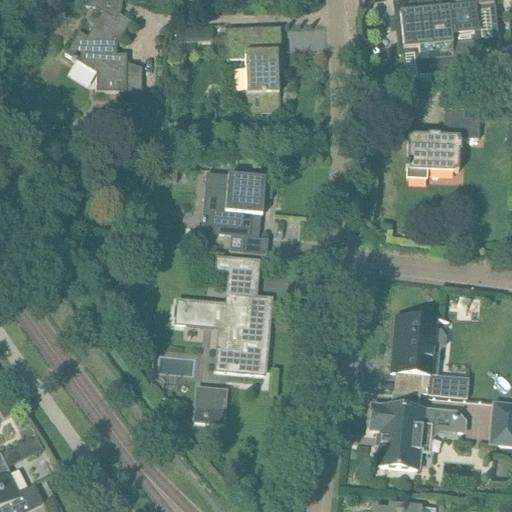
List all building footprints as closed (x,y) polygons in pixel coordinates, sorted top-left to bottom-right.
[(125,97),(125,99),(141,99),(141,89),(138,86),(126,86),(126,57),(116,57),(116,49),(131,25),(119,18),(121,15),(123,1),(115,0),(87,0),(86,11),(94,12),(101,16),(86,42),(77,37),(64,59),(96,78),(96,97),(125,97)] [(403,16),(399,16),(403,53),(417,52),(420,76),(454,72),(453,60),(452,48),(451,39),(476,36),(474,11),(493,9),(491,0),(414,0),(416,15),(403,16)] [(212,32),(180,33),(180,45),(212,44),(212,32)] [(260,97),(261,117),(279,116),(277,54),(263,55),(262,32),(226,33),(226,53),(226,62),(245,62),(246,98),(260,97)] [(511,68),(502,70),(504,93),(511,92),(511,66),(511,67),(511,68)] [(487,99),(487,108),(510,109),(510,100),(487,99)] [(480,112),(464,112),(444,111),(442,140),(407,139),(406,167),(405,167),(405,173),(407,173),(406,182),(425,183),(426,174),(458,175),(459,142),(479,142),(480,112)] [(259,242),(263,201),(271,202),(273,184),(253,182),(206,178),(201,237),(230,239),(229,255),(246,257),(266,259),(268,243),(259,242)] [(216,260),(214,275),(258,278),(259,263),(216,260)] [(224,308),(179,304),(177,327),(230,331),(229,350),(217,349),(215,373),(264,378),(268,334),(258,333),(259,321),(269,322),(270,303),(225,299),(224,308)] [(439,354),(446,348),(446,339),(441,332),(434,332),(435,323),(396,320),(395,321),(402,322),(399,360),(392,360),(390,376),(429,379),(430,379),(432,353),(439,354)] [(428,398),(427,399),(466,403),(468,383),(437,380),(430,379),(429,379),(428,398)] [(222,427),(225,394),(197,392),(195,417),(201,425),(222,427)] [(11,404),(0,408),(0,416),(3,422),(16,415),(11,404)] [(488,449),(511,451),(511,406),(492,405),(488,449)] [(454,424),(454,416),(383,409),(383,410),(372,409),(370,433),(381,434),(377,469),(417,473),(419,455),(425,456),(427,443),(437,434),(462,437),(463,424),(454,424)] [(42,450),(37,440),(25,446),(31,458),(43,452),(42,450)] [(0,481),(8,477),(8,478),(10,477),(1,457),(0,457),(0,481)] [(31,511),(44,506),(34,485),(16,494),(8,478),(8,477),(0,481),(0,511),(31,511)]
